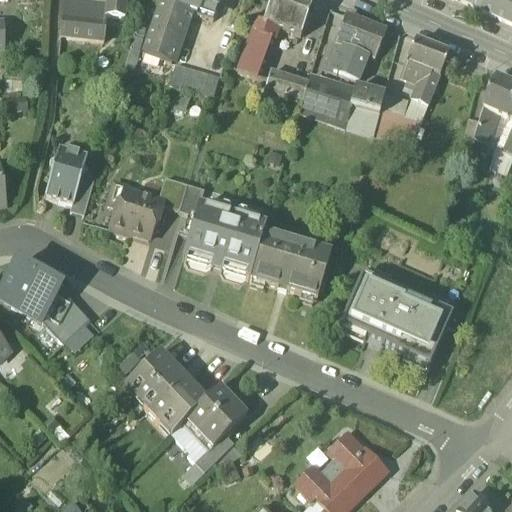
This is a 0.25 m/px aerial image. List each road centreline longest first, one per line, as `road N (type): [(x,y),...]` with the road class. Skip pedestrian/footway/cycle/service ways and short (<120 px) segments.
road 1 (residential): [(480,444),(225,341),(16,239),(0,246)]
road 2 (secondary): [(375,0),(511,62)]
